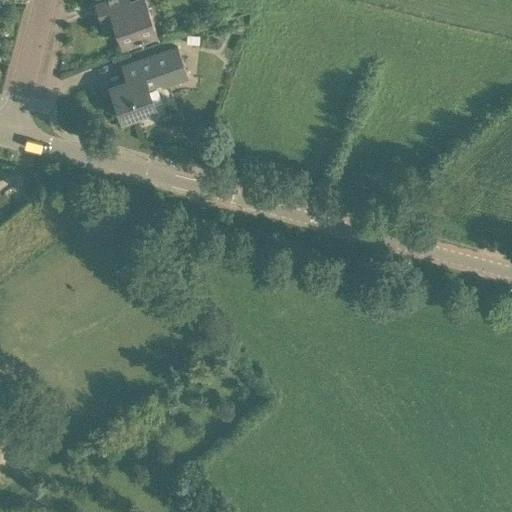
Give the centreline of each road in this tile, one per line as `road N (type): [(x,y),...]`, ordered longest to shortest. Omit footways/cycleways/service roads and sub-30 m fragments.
road 1 (tertiary): [(11,133),(322,222)]
road 2 (tertiary): [(511,276),(322,222)]
road 3 (residential): [(11,133),(36,0)]
